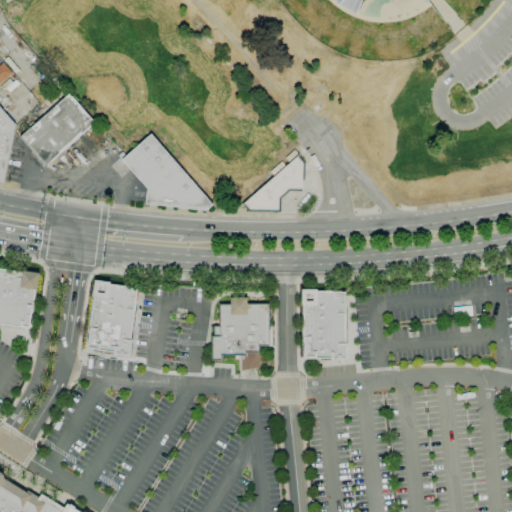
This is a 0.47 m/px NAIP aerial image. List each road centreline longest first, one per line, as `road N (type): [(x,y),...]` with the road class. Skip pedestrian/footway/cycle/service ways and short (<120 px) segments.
road 1 (primary): [(81,248),(286,262),(490,245)]
road 2 (primary): [(511,210),(337,231),(185,229)]
road 3 (residential): [(292,108),(332,150),(337,231)]
